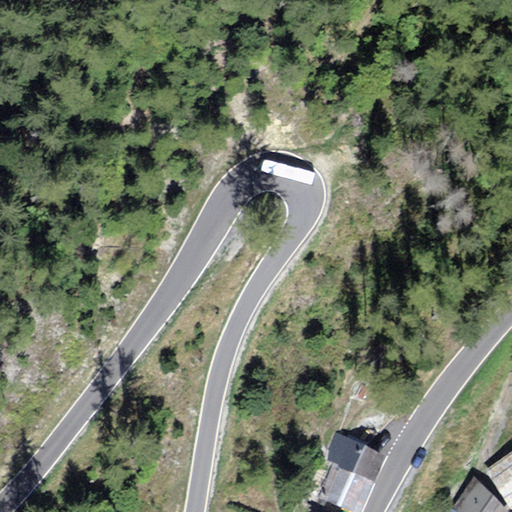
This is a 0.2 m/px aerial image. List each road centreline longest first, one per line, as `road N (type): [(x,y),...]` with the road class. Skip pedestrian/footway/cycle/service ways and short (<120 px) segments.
road 1 (unclassified): [(195,511),(230,340),(305,204),(301,188),(278,171),(235,188),(116,367),(0,506)]
road 2 (unclassified): [(511,309),(445,387),(373,511)]
